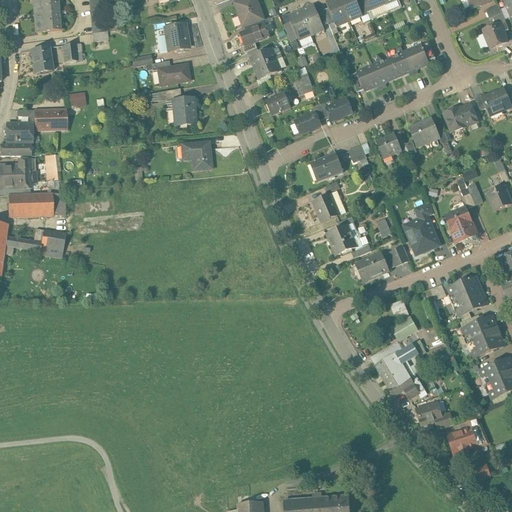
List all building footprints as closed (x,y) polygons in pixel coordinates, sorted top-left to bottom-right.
[(60,0),(33,0),(36,34),(63,32),(60,0)] [(105,33),(101,0),(89,0),(93,34),(105,33)] [(247,0),(235,4),(244,27),(263,20),(256,1),(255,0),(247,0)] [(339,0),(333,0),(326,3),(330,12),(335,24),(337,29),(350,23),(339,0)] [(354,0),(339,0),(350,23),(362,18),(356,2),(354,0)] [(362,1),(361,0),(356,2),(362,18),(368,16),(367,14),(362,1)] [(373,12),(367,0),(364,0),(362,1),(367,14),(373,12)] [(386,6),(382,0),(367,0),(373,12),(386,6)] [(382,0),(386,6),(389,13),(402,8),(398,0),(382,0)] [(489,0),(467,0),(472,9),(490,1),(489,0)] [(498,5),(485,11),(489,20),(493,19),(502,15),(498,5)] [(325,32),(314,6),(301,11),(312,37),(325,32)] [(312,37),(301,11),(288,17),(292,26),(297,38),(299,42),(312,37)] [(335,24),(330,12),(324,15),(328,25),(329,27),(335,24)] [(502,15),(493,19),(496,26),(500,24),(503,33),(509,30),(502,15)] [(263,20),(244,27),(246,33),(240,35),(245,47),(255,43),(269,38),(268,34),(274,32),(271,24),(265,26),(263,20)] [(503,33),(500,24),(496,26),(483,31),(491,50),(507,43),(503,33)] [(185,26),(165,29),(169,53),(189,49),(185,26)] [(292,26),(286,29),(291,40),(297,38),(292,26)] [(284,28),(278,30),(281,38),(287,36),(284,28)] [(105,33),(93,34),(94,43),(108,41),(107,32),(105,33)] [(255,43),(245,47),(242,48),(245,55),(257,49),(255,43)] [(429,43),(421,47),(427,62),(435,59),(429,43)] [(75,46),(62,47),(64,63),(77,62),(76,53),(75,46)] [(421,47),(405,54),(412,72),(428,65),(427,62),(421,47)] [(49,49),(32,52),(33,52),(35,65),(34,65),(36,75),(53,72),(49,49)] [(272,50),(250,59),(254,70),(277,61),(272,50)] [(405,54),(389,60),(397,79),(412,72),(405,54)] [(150,57),(132,60),(134,69),(151,66),(152,65),(150,57)] [(305,57),(299,59),(301,67),(307,65),(305,57)] [(397,79),(389,60),(373,67),(381,85),(397,79)] [(277,61),(254,70),(259,81),(281,72),(277,61)] [(152,65),(151,66),(152,72),(158,71),(157,70),(170,68),(169,62),(152,65)] [(170,68),(157,70),(158,71),(160,87),(190,82),(187,66),(170,68)] [(373,67),(357,74),(364,90),(365,92),(381,85),(373,67)] [(357,74),(350,77),(357,93),(364,90),(357,74)] [(307,76),(294,80),(301,97),(313,92),(307,76)] [(482,99),(486,109),(490,118),(511,109),(504,90),(482,99)] [(70,107),(87,107),(87,93),(69,94),(70,107)] [(285,95),(266,103),(272,117),(291,109),(288,103),(292,102),(289,94),(285,96),(285,95)] [(486,109),(482,99),(481,96),(475,99),(480,112),(486,109)] [(193,100),(172,102),(175,128),(196,126),(193,100)] [(347,101),(339,104),(338,103),(337,104),(338,105),(327,109),(326,109),(330,118),(332,123),(352,114),(347,101)] [(327,109),(325,104),(318,106),(324,120),(330,118),(326,109),(327,109)] [(459,109),(444,115),(452,134),(477,123),(470,105),(459,110),(459,109)] [(318,106),(312,109),(315,114),(319,122),(324,120),(318,106)] [(66,111),(34,112),(35,124),(35,132),(67,131),(66,111)] [(34,112),(17,112),(17,118),(29,118),(29,124),(35,124),(34,112)] [(319,122),(315,114),(295,123),(301,136),(321,127),(319,122)] [(437,134),(432,120),(409,130),(417,149),(439,139),(440,139),(437,134)] [(32,125),(6,125),(6,144),(33,144),(32,125)] [(448,142),(444,131),(437,134),(440,139),(439,139),(442,145),(448,142)] [(401,152),(394,136),(377,143),(383,160),(401,152)] [(366,155),(372,153),(369,143),(350,150),(357,170),(370,166),(366,155)] [(417,153),(412,143),(405,145),(410,156),(417,153)] [(209,144),(181,146),(182,162),(192,161),(193,173),(212,171),(209,144)] [(31,157),(31,146),(1,147),(0,158),(31,157)] [(47,181),(59,180),(57,155),(46,156),(47,181)] [(328,160),(328,159),(311,165),(312,166),(314,165),(319,180),(327,177),(328,179),(343,174),(336,156),(335,156),(335,157),(328,160)] [(19,161),(19,165),(0,166),(0,190),(30,190),(30,184),(36,184),(35,174),(29,174),(28,160),(19,161)] [(499,173),(504,170),(501,161),(495,163),(499,173)] [(509,182),(505,171),(499,173),(504,184),(509,182)] [(470,172),(463,175),(466,182),(473,179),(470,172)] [(483,204),(475,185),(467,188),(470,195),(475,207),(483,204)] [(504,187),(487,194),(495,213),(511,206),(504,187)] [(334,193),(315,201),(324,225),(344,217),(334,193)] [(30,196),(8,197),(8,219),(66,217),(65,195),(30,196)] [(414,210),(419,221),(427,217),(428,218),(434,215),(430,203),(414,210)] [(466,210),(445,219),(451,232),(472,223),(466,210)] [(419,221),(404,227),(416,257),(439,247),(428,218),(427,217),(419,221)] [(383,237),(392,234),(386,219),(377,222),(383,237)] [(472,223),(451,232),(456,245),(477,236),(472,223)] [(8,226),(0,225),(0,251),(5,252),(5,248),(7,238),(8,226)] [(354,225),(348,228),(348,227),(327,236),(336,258),(351,252),(351,254),(364,248),(360,240),(361,238),(361,236),(360,235),(359,233),(357,233),(354,225)] [(44,231),(36,230),(34,243),(41,245),(44,231)] [(66,235),(44,231),(41,245),(40,254),(40,256),(62,260),(66,235)] [(34,243),(7,238),(5,248),(13,249),(40,254),(41,245),(34,243)] [(364,248),(351,254),(354,260),(371,253),(369,246),(364,248)] [(13,249),(5,248),(5,252),(4,255),(12,257),(13,249)] [(404,249),(397,252),(402,265),(410,262),(404,249)] [(402,265),(397,252),(389,255),(395,268),(402,265)] [(511,267),(511,254),(511,255),(501,260),(505,271),(511,267)] [(382,255),(355,266),(363,283),(389,272),(382,255)] [(454,304),(482,293),(476,278),(448,290),(454,304)] [(442,286),(425,293),(430,304),(446,297),(442,286)] [(482,293),(454,304),(459,318),(488,306),(482,293)] [(402,302),(391,307),(394,314),(400,312),(402,318),(408,316),(402,302)] [(492,318),(463,330),(469,345),(498,332),(492,318)] [(410,319),(392,329),(399,341),(417,331),(410,319)] [(498,332),(469,345),(475,359),(504,347),(498,332)] [(410,380),(396,355),(376,367),(394,398),(404,392),(410,400),(425,391),(418,379),(412,382),(411,380),(410,380)] [(511,365),(510,360),(480,372),(486,386),(511,375),(511,365)] [(511,375),(486,386),(492,400),(511,392),(511,375)] [(441,403),(416,411),(421,426),(435,422),(446,418),(446,416),(441,403)] [(446,418),(435,422),(438,431),(453,426),(450,415),(446,416),(446,418)] [(489,444),(478,419),(468,422),(470,429),(476,448),(489,444)] [(470,429),(448,437),(455,456),(460,455),(461,458),(464,459),(468,458),(469,455),(468,452),(469,452),(468,451),(476,448),(476,449),(477,449),(476,448),(470,429)] [(471,472),(475,483),(490,478),(486,466),(471,472)] [(313,500),(284,502),(284,511),(322,511),(321,499),(322,499),(322,494),(312,495),(313,500)] [(322,499),(321,499),(322,511),(350,511),(349,497),(322,499)] [(261,503),(248,504),(239,505),(237,505),(237,507),(238,506),(238,511),(263,511),(263,503),(261,503)]
